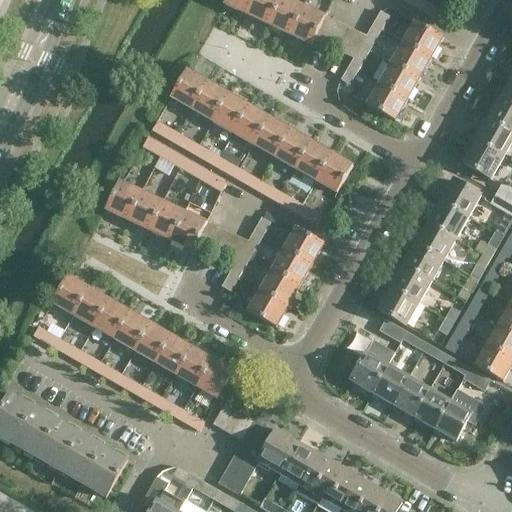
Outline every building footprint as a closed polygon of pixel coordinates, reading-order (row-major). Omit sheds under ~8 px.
[(226,0),(224,5),(246,15),(253,0),(226,0)] [(253,0),(246,15),(267,26),(279,0),(253,0)] [(288,0),(279,0),(267,26),(289,36),(303,7),(288,0)] [(419,0),(400,0),(415,8),(419,0)] [(442,12),(421,0),(419,0),(415,8),(437,21),(442,12)] [(325,18),(303,7),(289,36),(311,47),(314,41),(325,18)] [(389,17),(380,12),(372,27),(381,32),(389,17)] [(324,45),(335,23),(325,18),(314,41),(324,45)] [(335,23),(324,45),(334,50),(345,27),(335,23)] [(416,23),(403,45),(430,61),(443,38),(416,23)] [(344,55),(355,32),(345,27),(334,50),(344,55)] [(369,53),(381,32),(372,27),(366,37),(360,47),(369,53)] [(344,55),(348,57),(353,59),(360,47),(366,37),(355,32),(344,55)] [(403,45),(391,65),(419,81),(430,61),(403,45)] [(358,73),(369,53),(360,47),(353,59),(349,67),(358,73)] [(391,65),(379,85),(407,102),(419,81),(391,65)] [(350,87),(358,73),(349,67),(340,81),(350,87)] [(170,99),(191,111),(207,83),(187,71),(170,99)] [(511,78),(500,100),(511,106),(511,78)] [(191,111),(212,123),(228,95),(207,83),(191,111)] [(407,102),(379,85),(367,106),(395,122),(407,102)] [(212,123),(233,134),(249,107),(228,95),(212,123)] [(488,121),(511,134),(511,106),(500,100),(488,121)] [(233,134),(253,146),(269,118),(249,107),(233,134)] [(253,146),(274,158),(290,130),(269,118),(253,146)] [(475,142),(504,159),(511,143),(511,134),(488,121),(475,142)] [(157,122),(152,132),(173,143),(178,134),(157,122)] [(274,158),(294,170),(310,142),(290,130),(274,158)] [(199,146),(178,134),(173,143),(193,155),(199,146)] [(142,148),(161,158),(166,149),(148,138),(142,148)] [(294,170),(315,182),(331,154),(310,142),(294,170)] [(504,159),(475,142),(463,164),(491,181),(504,159)] [(219,158),(199,146),(193,155),(214,167),(219,158)] [(161,158),(181,170),(186,160),(166,149),(161,158)] [(353,167),(331,154),(315,182),(337,195),(353,167)] [(239,170),(219,158),(214,167),(234,179),(239,170)] [(181,170),(201,182),(207,172),(186,160),(181,170)] [(260,182),(239,170),(234,179),(255,191),(260,182)] [(201,182),(221,193),(227,183),(207,172),(201,182)] [(440,204),(468,220),(481,197),(453,181),(440,204)] [(105,211),(128,222),(141,193),(119,182),(105,211)] [(281,194),(260,182),(255,191),(276,203),(281,194)] [(496,195),(511,203),(511,189),(503,184),(496,195)] [(128,222),(149,231),(162,203),(141,193),(128,222)] [(301,205),(281,194),(276,203),(296,214),(301,205)] [(511,203),(496,195),(490,205),(506,214),(511,218),(511,203)] [(149,231),(170,242),(183,213),(162,203),(149,231)] [(428,225),(456,241),(468,220),(440,204),(428,225)] [(323,218),(301,205),(296,214),(318,227),(323,218)] [(206,223),(183,213),(170,242),(193,252),(196,247),(206,223)] [(511,218),(506,214),(494,235),(503,240),(511,223),(511,218)] [(271,224),(262,219),(253,233),(262,239),(271,224)] [(216,228),(206,223),(196,247),(206,251),(216,228)] [(416,247),(443,263),(456,241),(428,225),(416,247)] [(215,256),(226,232),(216,228),(206,251),(215,256)] [(324,245),(297,229),(284,251),(312,267),(324,245)] [(225,260),(236,237),(226,232),(215,256),(225,260)] [(251,259),(262,239),(253,233),(248,242),(241,253),(251,259)] [(489,265),(496,251),(503,240),(494,235),(487,246),(480,260),(489,265)] [(225,260),(228,262),(235,265),(241,253),(248,242),(236,237),(225,260)] [(501,272),(511,253),(511,250),(504,246),(492,267),(501,272)] [(443,263),(416,247),(403,268),(431,284),(443,263)] [(284,251),(272,271),(300,287),(312,267),(284,251)] [(238,280),(251,259),(241,253),(235,265),(229,275),(238,280)] [(469,278),(478,283),(485,270),(476,265),(469,278)] [(489,293),(501,272),(492,267),(480,288),(489,293)] [(391,290),(418,306),(431,284),(403,268),(391,290)] [(272,271),(260,292),(288,308),(300,287),(272,271)] [(231,293),(238,280),(229,275),(222,288),(231,293)] [(52,305),(73,316),(89,289),(68,277),(52,305)] [(478,283),(469,278),(463,289),(472,294),(478,283)] [(477,314),(489,293),(480,288),(468,308),(477,314)] [(73,316),(93,328),(109,301),(89,289),(73,316)] [(378,311),(406,327),(418,306),(391,290),(378,311)] [(276,329),(288,308),(260,292),(248,313),(276,329)] [(93,328),(114,340),(130,313),(109,301),(93,328)] [(511,305),(499,326),(511,333),(511,305)] [(444,321),(453,326),(460,313),(451,308),(444,321)] [(465,334),(477,314),(468,308),(456,329),(465,334)] [(114,340),(134,352),(150,324),(130,313),(114,340)] [(380,333),(400,345),(401,345),(403,341),(402,341),(407,333),(386,321),(380,333)] [(453,326),(444,321),(438,332),(447,337),(453,326)] [(134,352),(155,364),(171,336),(150,324),(134,352)] [(511,333),(499,326),(487,347),(511,360),(511,333)] [(33,337),(33,338),(54,349),(59,340),(38,328),(33,337)] [(454,355),(465,334),(456,329),(445,349),(454,355)] [(428,345),(407,333),(402,341),(403,341),(423,353),(428,345)] [(155,364),(176,376),(191,348),(171,336),(155,364)] [(80,352),(59,340),(54,349),(74,361),(80,352)] [(423,353),(444,365),(449,357),(428,345),(423,353)] [(503,383),(511,366),(511,360),(487,347),(475,367),(503,383)] [(176,376),(196,388),(212,360),(191,348),(176,376)] [(100,364),(80,352),(74,361),(95,373),(100,364)] [(372,394),(388,367),(367,354),(351,382),(372,394)] [(444,365),(465,377),(470,369),(449,357),(444,365)] [(218,400),(220,397),(234,373),(212,360),(196,388),(218,400)] [(121,376),(100,364),(95,373),(116,385),(121,376)] [(388,367),(372,394),(393,406),(409,379),(388,367)] [(484,392),(490,381),(470,369),(465,377),(463,380),(484,392)] [(142,388),(121,376),(116,385),(136,397),(142,388)] [(409,379),(393,406),(414,419),(430,391),(409,379)] [(162,399),(142,388),(136,397),(157,409),(162,399)] [(430,391),(414,419),(435,431),(451,403),(430,391)] [(0,437),(106,499),(127,461),(10,395),(0,412),(0,437)] [(183,411),(162,399),(157,409),(177,420),(183,411)] [(451,403),(435,431),(456,443),(472,415),(451,403)] [(225,404),(213,426),(222,431),(235,409),(225,404)] [(235,409),(222,431),(232,437),(245,415),(235,409)] [(205,424),(183,411),(177,420),(199,433),(205,424)] [(245,415),(232,437),(242,443),(243,443),(255,421),(245,415)] [(253,449),(265,427),(255,421),(243,443),(253,449)] [(279,475),(298,444),(276,431),(275,433),(265,427),(253,449),(263,455),(259,464),(279,475)] [(263,455),(253,449),(243,443),(242,443),(236,453),(258,465),(259,464),(258,463),(263,455)] [(298,444),(279,475),(300,487),(318,456),(298,444)] [(230,464),(252,476),(258,465),(236,453),(230,464)] [(317,506),(321,499),(321,500),(339,468),(318,456),(300,487),(300,488),(296,494),(317,506)] [(224,475),(245,487),(252,476),(230,464),(224,475)] [(193,489),(198,480),(177,468),(172,477),(193,489)] [(339,468),(321,500),(341,511),(360,480),(339,468)] [(218,485),(240,497),(245,487),(224,475),(218,485)] [(156,478),(145,498),(156,504),(151,511),(176,511),(159,502),(168,485),(156,478)] [(198,480),(193,489),(213,501),(219,492),(198,480)] [(360,480),(341,511),(342,511),(368,511),(381,492),(360,480)] [(232,511),(235,511),(240,504),(219,492),(213,501),(232,511)] [(397,511),(402,504),(400,503),(401,500),(400,498),(393,493),(391,494),(389,497),(381,492),(368,511),(397,511)] [(264,511),(285,511),(286,511),(265,499),(259,509),(264,511)]
